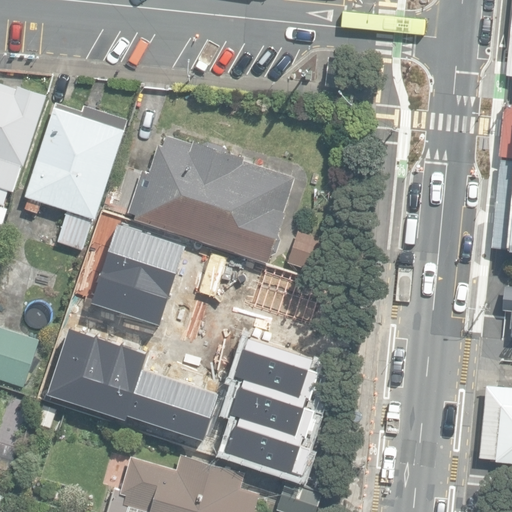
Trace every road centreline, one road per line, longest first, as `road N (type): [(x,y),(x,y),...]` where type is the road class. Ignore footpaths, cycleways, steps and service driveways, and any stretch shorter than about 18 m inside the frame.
road 1 (secondary): [(463,36),(413,511)]
road 2 (residential): [(27,0),(463,36)]
